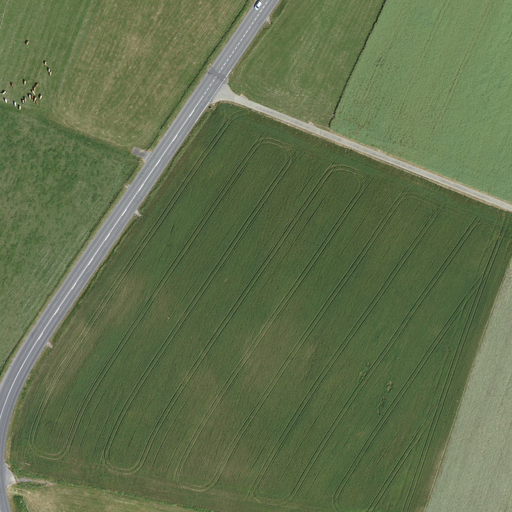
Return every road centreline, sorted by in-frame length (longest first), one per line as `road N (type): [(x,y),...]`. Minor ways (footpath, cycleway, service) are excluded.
road 1 (secondary): [(268,0),(35,332),(0,404)]
road 2 (track): [(208,87),(511,207)]
